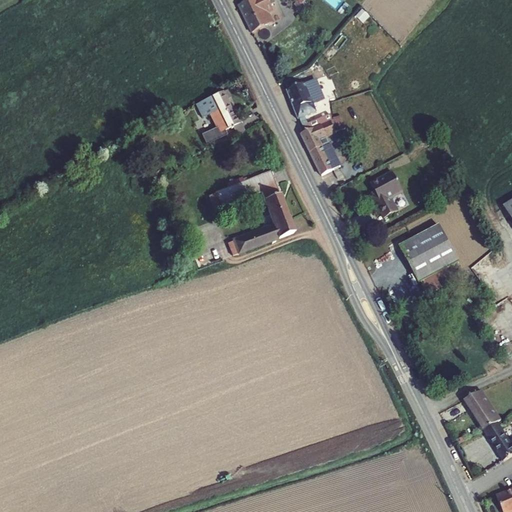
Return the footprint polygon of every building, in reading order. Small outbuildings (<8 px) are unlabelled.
[(252,0),(238,7),(252,35),(274,24),(270,15),(274,13),(271,6),(267,0),(252,0)] [(370,17),(363,10),(356,18),(363,25),(370,17)] [(317,80),(307,85),(315,105),(326,101),(317,80)] [(307,85),(286,93),(298,122),(300,122),(306,120),(318,115),(315,105),(307,85)] [(195,106),(201,119),(209,116),(215,129),(202,135),(205,146),(227,136),(225,131),(233,127),(239,124),(223,92),(195,106)] [(331,116),(302,128),(305,134),(333,122),(332,120),(331,116)] [(310,155),(330,145),(327,139),(336,135),(336,134),(346,130),(342,117),(332,120),(333,122),(305,134),(301,136),(310,155)] [(300,122),(302,128),(308,125),(306,120),(300,122)] [(239,124),(233,127),(237,136),(245,132),(241,123),(239,124)] [(330,145),(310,155),(321,178),(343,168),(331,145),(330,145)] [(373,191),(367,194),(378,217),(394,209),(388,196),(401,190),(391,170),(368,181),(373,191)] [(228,188),(215,193),(216,195),(221,208),(221,209),(260,194),(272,226),(232,240),(232,243),(237,255),(237,257),(295,235),(271,172),(244,182),(228,188)] [(226,184),(228,188),(244,182),(242,178),(226,184)] [(221,208),(216,195),(208,197),(214,211),(221,208)] [(440,228),(400,248),(418,286),(422,284),(448,271),(460,264),(440,228)] [(237,255),(232,243),(228,245),(232,257),(237,255)] [(448,271),(422,284),(428,297),(454,283),(448,271)] [(480,393),(494,413),(480,390),(463,402),(480,393)] [(463,402),(473,416),(481,411),(486,418),(494,413),(480,393),(463,402)] [(481,411),(473,416),(482,432),(496,423),(499,421),(494,413),(486,418),(481,411)] [(496,423),(482,432),(493,448),(505,440),(505,439),(503,436),(504,435),(498,426),(496,423)] [(511,455),(511,441),(508,443),(505,440),(493,448),(501,461),(511,455)] [(506,493),(496,497),(502,511),(511,511),(511,491),(508,493),(506,493)]
